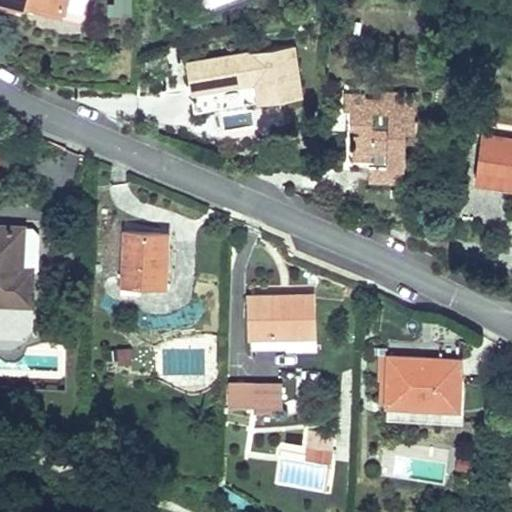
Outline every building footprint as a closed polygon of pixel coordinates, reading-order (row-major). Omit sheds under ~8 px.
[(0,0),(0,4),(21,10),(22,4),(4,0),(0,0)] [(62,14),(64,8),(32,0),(23,0),(22,4),(62,14)] [(113,0),(115,16),(132,15),(130,0),(113,0)] [(196,109),(303,93),(296,44),(188,60),(196,109)] [(385,167),(403,168),(405,132),(413,132),(415,95),(381,93),(380,101),(365,100),(365,96),(344,95),(343,111),(350,112),(349,129),(359,129),(359,134),(353,134),(352,159),(370,160),(371,151),(386,152),(385,167)] [(511,185),(511,139),(482,135),(475,180),(511,185)] [(403,168),(385,167),(368,166),(368,182),(402,184),(403,168)] [(38,269),(39,234),(33,227),(0,226),(0,348),(11,349),(27,341),(36,329),(34,321),(36,269),(38,269)] [(158,278),(161,232),(123,230),(121,275),(158,278)] [(169,232),(161,232),(158,278),(121,275),(120,290),(141,291),(142,283),(158,284),(166,284),(169,232)] [(285,298),(285,292),(247,293),(249,337),(251,337),(252,349),(286,348),(287,350),(313,350),(312,335),(317,335),(315,297),(285,298)] [(440,352),(459,352),(460,342),(440,341),(440,352)] [(118,363),(132,362),(131,347),(117,348),(118,363)] [(387,354),(385,399),(385,401),(387,401),(462,404),(462,402),(464,353),(459,352),(440,352),(429,351),(429,356),(423,356),(423,351),(387,350),(387,354)] [(379,399),(385,399),(387,354),(379,354),(378,378),(380,378),(379,399)] [(272,410),(272,406),(283,405),(282,380),(228,380),(229,404),(254,404),(254,410),(272,410)] [(464,402),(462,402),(462,404),(387,401),(387,418),(464,421),(464,402)] [(307,445),(333,449),(335,433),(309,430),(307,445)] [(331,463),(333,449),(307,445),(305,459),(331,463)]
